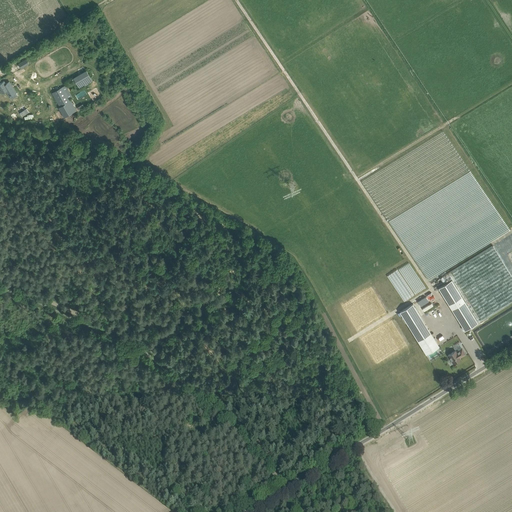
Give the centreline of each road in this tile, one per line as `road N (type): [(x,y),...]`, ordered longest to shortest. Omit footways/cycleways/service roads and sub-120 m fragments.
road 1 (track): [(235,0),(486,367)]
road 2 (track): [(0,281),(161,358),(287,487)]
road 3 (unclassified): [(247,511),(511,351)]
